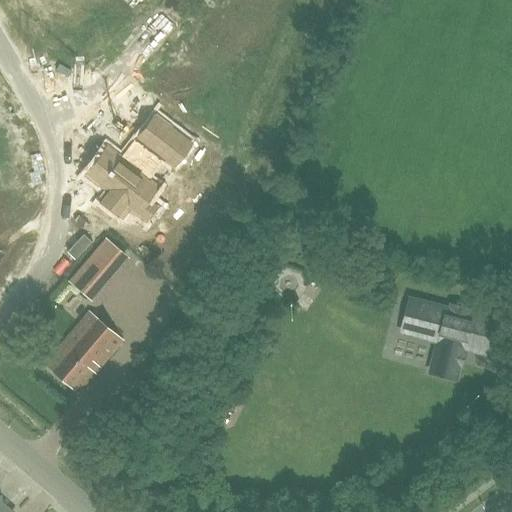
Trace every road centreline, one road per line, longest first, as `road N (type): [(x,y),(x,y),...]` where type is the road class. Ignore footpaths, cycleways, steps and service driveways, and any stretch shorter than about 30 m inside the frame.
road 1 (residential): [(0,318),(41,266),(60,205),(49,134)]
road 2 (residential): [(49,134),(165,22)]
